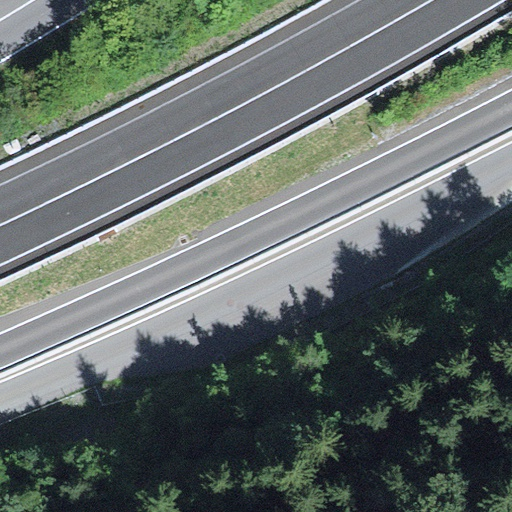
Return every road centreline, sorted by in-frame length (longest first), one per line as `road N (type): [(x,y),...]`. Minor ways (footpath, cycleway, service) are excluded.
road 1 (trunk): [(0,358),(369,194),(511,119)]
road 2 (trunk): [(432,0),(0,226)]
